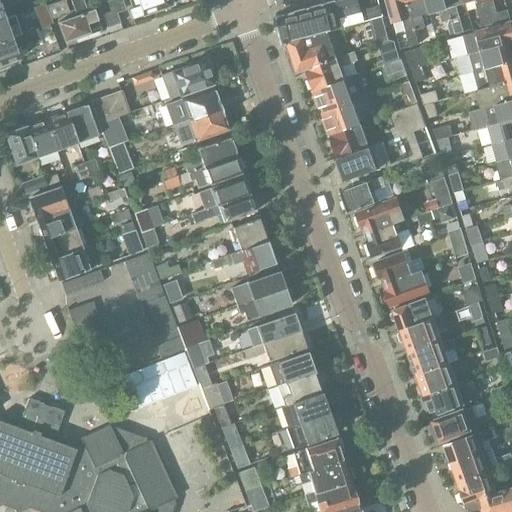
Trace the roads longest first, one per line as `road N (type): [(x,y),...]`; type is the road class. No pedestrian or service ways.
road 1 (residential): [(427,511),(238,11)]
road 2 (residential): [(143,354),(115,284),(36,311),(0,211)]
road 3 (residential): [(0,98),(238,11)]
